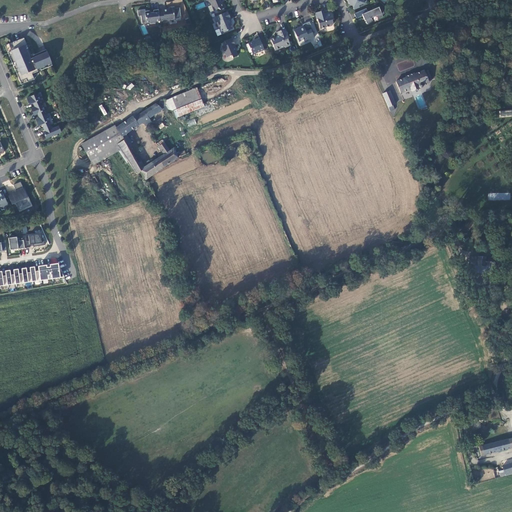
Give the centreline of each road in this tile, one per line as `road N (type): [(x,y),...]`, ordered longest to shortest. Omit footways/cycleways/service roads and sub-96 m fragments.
road 1 (track): [(511,413),(493,395),(420,426),(286,511)]
road 2 (unclassified): [(131,109),(217,74),(270,71),(356,41)]
road 3 (track): [(68,218),(75,147),(131,109)]
road 4 (residential): [(127,0),(0,27)]
